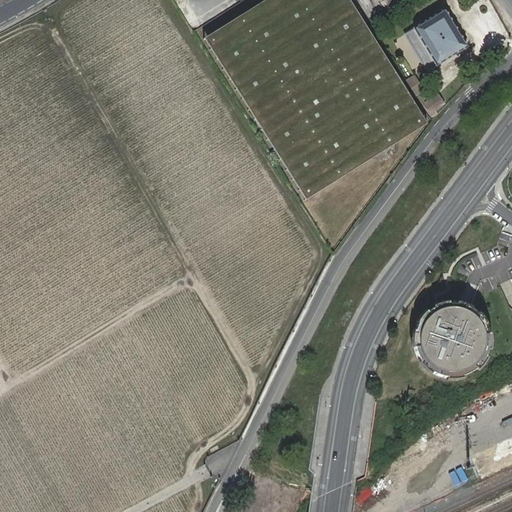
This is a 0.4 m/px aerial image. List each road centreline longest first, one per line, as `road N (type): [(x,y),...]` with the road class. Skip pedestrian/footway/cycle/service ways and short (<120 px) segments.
road 1 (track): [(192,511),(201,493),(192,461),(201,444),(239,420),(256,382),(44,16),(70,0)]
road 2 (tertiary): [(337,511),(379,319),(511,146)]
road 3 (track): [(160,0),(320,253)]
road 4 (track): [(191,275),(0,391)]
road 5 (track): [(320,253),(256,382)]
